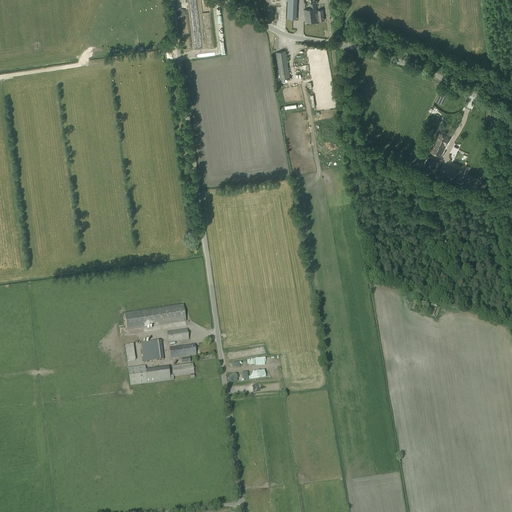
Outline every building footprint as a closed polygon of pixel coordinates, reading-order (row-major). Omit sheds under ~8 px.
[(288,0),(287,19),(296,19),(296,0),(288,0)] [(318,21),(318,20),(317,15),(315,3),(310,4),(311,9),(304,10),(306,23),(318,21)] [(284,51),(276,53),(281,79),(289,78),(284,51)] [(447,138),(448,136),(440,132),(437,138),(436,138),(430,151),(440,155),(445,144),(445,145),(448,139),(447,138)] [(412,157),(410,161),(415,163),(416,163),(417,160),(419,161),(420,160),(423,153),(415,150),(412,157)] [(431,170),(435,167),(434,161),(430,159),(425,162),(426,168),(431,170)] [(442,166),(439,174),(454,180),(457,172),(442,166)] [(431,305),(417,300),(413,309),(434,316),(437,307),(436,307),(438,302),(433,301),(431,305)] [(127,330),(144,328),(186,321),(183,305),(124,314),(127,330)] [(168,342),(188,339),(187,330),(167,332),(168,342)] [(143,362),(163,359),(161,340),(141,343),(143,362)] [(127,361),(135,360),(133,344),(125,345),(127,361)] [(170,359),(195,355),(194,345),(169,348),(170,359)] [(173,376),(194,374),(192,364),(172,366),(173,376),(169,376),(168,367),(146,370),(145,367),(144,366),(128,368),(130,386),(173,380),(173,376)]
